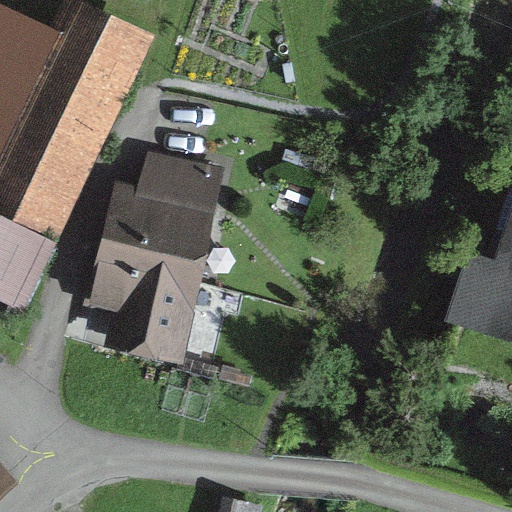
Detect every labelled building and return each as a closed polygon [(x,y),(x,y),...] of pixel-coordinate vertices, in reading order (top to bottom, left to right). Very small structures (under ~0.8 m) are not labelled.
[(0,304),(27,317),(153,46),(75,10),(59,43),(3,17),(0,23),(0,304)] [(108,248),(199,267),(218,177),(149,162),(142,194),(120,190),(108,248)] [(511,204),(495,264),(465,255),(444,329),(511,349),(511,204)] [(179,360),(199,267),(108,248),(96,304),(123,309),(115,347),(179,360)] [(0,502),(16,488),(0,471),(0,502)]
